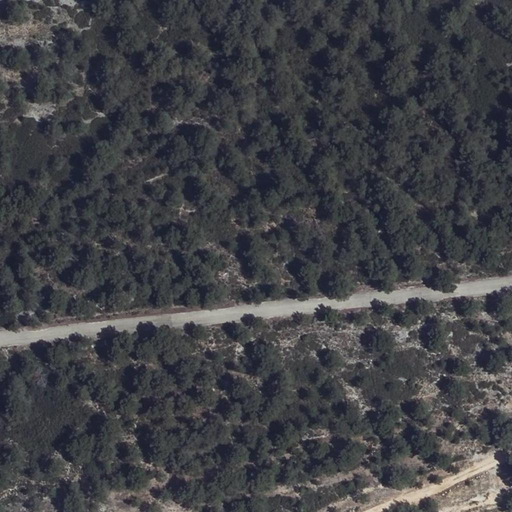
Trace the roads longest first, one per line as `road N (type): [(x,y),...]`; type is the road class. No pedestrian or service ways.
road 1 (unclassified): [(0,343),(511,286)]
road 2 (track): [(372,511),(511,457)]
